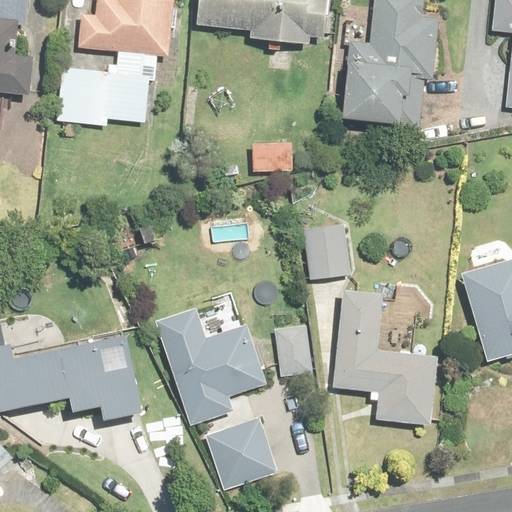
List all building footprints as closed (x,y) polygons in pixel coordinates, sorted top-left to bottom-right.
[(77,0),(75,19),(49,15),(41,65),(96,73),(96,71),(133,77),(144,0),(77,0)] [(295,0),(294,0),(167,0),(161,46),(285,65),(295,0)] [(511,0),(499,0),(498,11),(462,7),(457,57),(481,60),(473,130),(511,134),(511,0)] [(343,7),(339,64),(311,63),(307,142),(389,147),(393,77),(398,77),(402,11),(343,7)] [(119,92),(120,90),(121,76),(83,73),(81,86),(27,88),(26,141),(111,146),(113,118),(119,92)] [(264,161),(216,159),(214,191),(263,193),(264,161)] [(310,243),(269,248),(277,307),(317,302),(310,243)] [(489,282),(429,296),(450,386),(510,372),(508,363),(511,362),(511,303),(495,307),(489,282)] [(310,402),(360,408),(356,454),(410,459),(418,376),(370,372),(379,310),(323,303),(310,402)] [(193,307),(113,337),(153,441),(233,411),(193,307)] [(311,376),(309,330),(279,332),(282,378),(311,376)] [(276,349),(239,350),(240,397),(277,397),(276,349)] [(0,456),(109,438),(96,350),(0,359),(0,456)] [(278,476),(261,423),(207,440),(224,493),(278,476)]
